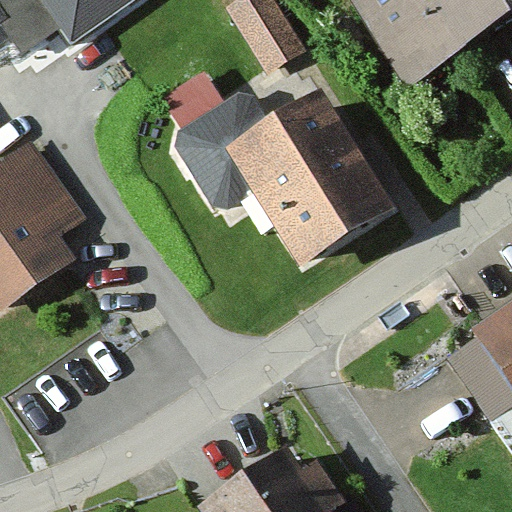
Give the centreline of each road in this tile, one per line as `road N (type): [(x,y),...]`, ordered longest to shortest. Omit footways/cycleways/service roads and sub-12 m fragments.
road 1 (residential): [(511,183),(278,356),(0,504)]
road 2 (unknown): [(406,511),(278,356)]
